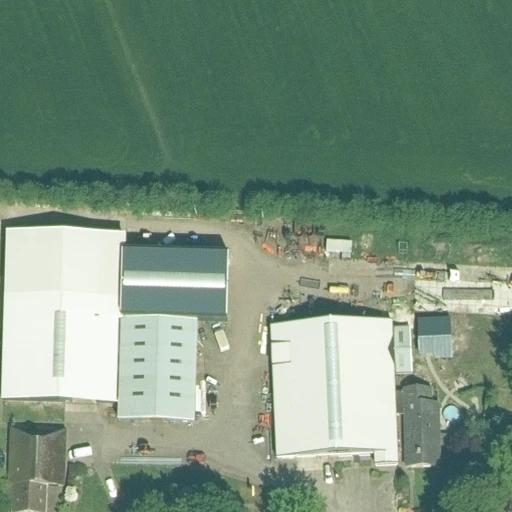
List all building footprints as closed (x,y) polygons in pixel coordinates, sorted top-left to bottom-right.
[(352,260),(353,242),(329,241),(329,260),(352,260)] [(122,323),(197,325),(226,325),(227,254),(123,252),(122,302),(122,323)] [(101,266),(73,270),(75,282),(103,278),(101,266)] [(197,325),(122,323),(122,302),(5,299),(2,404),(119,408),(119,423),(194,425),(197,325)] [(417,373),(415,325),(272,331),(277,460),(375,456),(376,467),(398,466),(396,419),(405,419),(406,469),(440,469),(440,407),(432,407),(432,392),(405,392),(405,396),(395,396),(394,374),(417,373)] [(424,352),(427,369),(452,364),(449,347),(424,352)] [(206,374),(199,381),(221,401),(227,393),(206,374)] [(65,432),(12,431),(10,485),(4,485),(3,508),(14,508),(13,511),(46,511),(47,489),(64,489),(65,432)]
